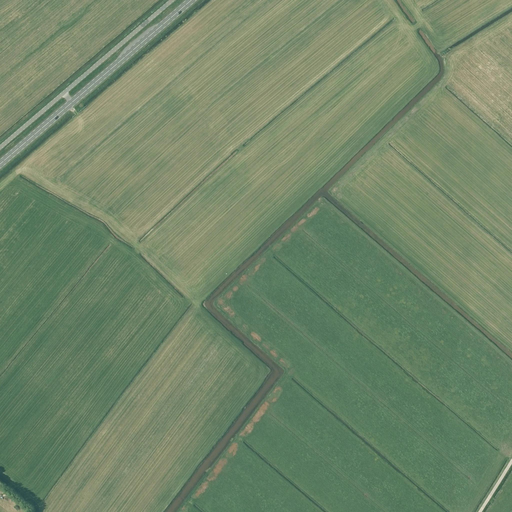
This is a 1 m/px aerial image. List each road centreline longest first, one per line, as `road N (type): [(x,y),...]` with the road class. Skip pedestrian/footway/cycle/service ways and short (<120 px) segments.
road 1 (primary): [(72,101),(191,0)]
road 2 (unclassified): [(64,92),(172,0)]
